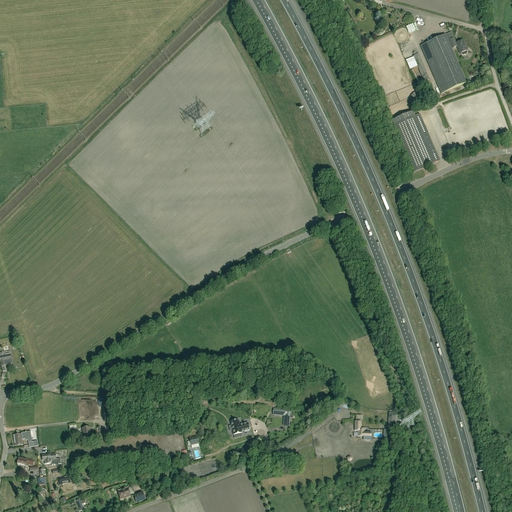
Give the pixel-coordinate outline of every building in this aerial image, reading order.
[(445,36),(420,46),(441,94),(466,83),(445,36)] [(454,38),(449,40),(453,49),(457,47),(460,54),(461,54),(461,55),(462,56),(464,56),(466,55),(467,54),(467,52),(467,51),(463,41),(456,44),(454,38)] [(413,53),(414,56),(413,57),(415,61),(424,82),(429,80),(418,54),(416,55),(415,52),(413,53)] [(392,121),(412,168),(414,172),(440,161),(420,115),(415,117),(413,112),(392,121)] [(5,356),(0,356),(0,360),(0,362),(1,366),(5,365),(5,364),(7,364),(8,365),(12,364),(11,360),(10,355),(5,356)] [(290,419),(290,410),(273,409),(273,416),(283,416),(283,427),(289,427),(290,423),(291,419),(290,419)] [(388,414),(388,426),(398,427),(398,414),(388,414)] [(231,426),(229,427),(230,431),(232,430),(234,439),(242,437),(241,433),(241,432),(249,430),(248,423),(240,425),(238,420),(230,422),(231,426)] [(358,437),(359,437),(363,437),(363,441),(371,441),(371,437),(371,432),(365,432),(365,428),(363,428),(363,429),(361,429),(361,422),(355,422),(355,431),(358,431),(358,437)] [(98,435),(92,436),(93,440),(96,440),(103,439),(102,433),(101,427),(97,428),(98,435)] [(90,428),(82,429),(83,435),(80,436),(80,440),(90,439),(90,436),(90,428)] [(26,433),(21,433),(21,434),(22,437),(22,440),(24,440),(26,440),(26,441),(27,441),(28,441),(28,443),(30,442),(32,442),(31,437),(30,432),(26,433)] [(17,435),(13,436),(14,441),(15,446),(19,445),(23,445),(22,440),(22,437),(21,434),(17,435)] [(189,438),(191,446),(199,444),(197,436),(189,438)] [(47,453),(47,455),(42,455),(42,461),(44,461),(45,464),(52,464),(52,465),(55,464),(55,465),(58,465),(58,464),(61,464),(60,459),(56,459),(55,455),(51,455),(51,453),(50,452),(48,452),(47,453)] [(22,458),(21,459),(18,459),(17,465),(25,467),(25,465),(33,467),(34,461),(22,458)] [(58,487),(71,484),(69,476),(57,479),(58,487)] [(127,488),(118,491),(121,500),(130,497),(129,496),(134,495),(132,488),(128,489),(127,488)] [(144,493),(137,496),(139,502),(146,500),(145,498),(144,493)] [(83,498),(87,509),(91,507),(87,496),(83,498)]
